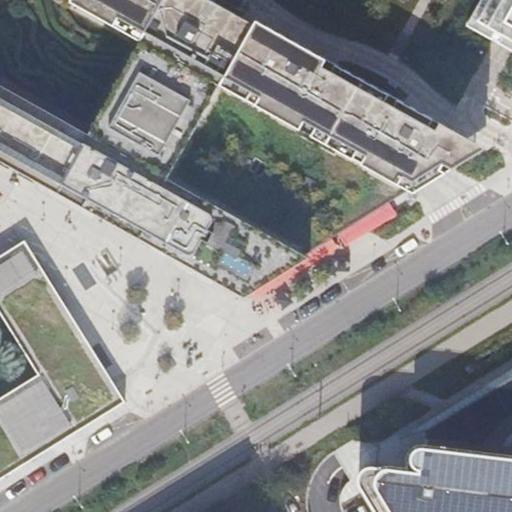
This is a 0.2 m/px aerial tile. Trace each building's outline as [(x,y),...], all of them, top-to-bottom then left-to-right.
[(0,0),(0,165),(250,304),(315,264),(351,241),(418,200),(492,154),(262,22),(259,27),(209,0),(0,0)] [(511,0),(485,0),(471,26),(511,49),(511,0)] [(0,477),(113,407),(128,398),(26,233),(0,250),(0,293),(45,370),(0,398),(0,477)] [(511,383),(430,435),(425,443),(433,450),(511,459),(511,383)] [(359,480),(361,489),(375,511),(511,511),(511,459),(433,450),(423,448),(416,452),(413,459),(415,467),(421,471),(428,474),(428,475),(382,467),(375,467),(367,468),(361,474),(359,480)]
